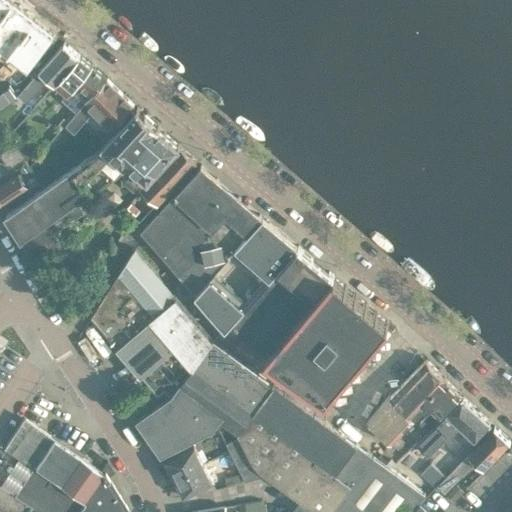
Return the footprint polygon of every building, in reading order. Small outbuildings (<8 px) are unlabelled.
[(9,0),(0,0),(0,47),(27,68),(54,34),(9,0)] [(58,78),(80,55),(64,41),(22,90),(31,97),(50,72),(58,78)] [(80,55),(58,78),(70,88),(65,94),(79,106),(106,78),(80,55)] [(134,104),(107,78),(69,117),(75,123),(90,107),(111,127),(134,104)] [(137,107),(101,145),(123,164),(158,126),(157,124),(156,125),(138,109),(139,108),(137,107)] [(178,145),(158,126),(123,164),(126,166),(128,163),(132,167),(125,174),(126,181),(138,192),(141,189),(180,146),(179,144),(178,145)] [(0,150),(0,154),(7,166),(23,156),(14,142),(0,150)] [(123,164),(101,145),(99,148),(5,214),(15,230),(13,231),(14,232),(15,231),(35,262),(62,245),(53,230),(65,222),(63,218),(66,215),(62,209),(73,201),(79,209),(84,206),(78,198),(92,188),(116,172),(123,164)] [(180,147),(141,189),(157,203),(196,160),(180,147)] [(25,163),(19,167),(23,173),(29,169),(25,163)] [(193,291),(261,215),(200,164),(140,229),(193,291)] [(18,172),(0,183),(0,202),(0,203),(27,186),(18,172)] [(92,188),(78,198),(84,206),(90,216),(104,207),(92,188)] [(262,216),(214,271),(249,300),(298,245),(262,216)] [(231,323),(267,352),(334,275),(298,245),(231,323)] [(186,374),(212,340),(134,247),(91,315),(157,392),(164,387),(183,371),(186,374)] [(195,292),(195,293),(225,327),(249,300),(214,271),(195,292)] [(267,355),(325,395),(388,321),(335,275),(267,355)] [(224,423),(237,433),(272,383),(212,340),(186,374),(183,371),(164,387),(170,395),(178,389),(202,423),(193,429),(197,435),(212,428),(218,419),(224,423)] [(426,358),(390,396),(389,395),(368,419),(391,443),(428,406),(432,410),(420,422),(427,429),(460,393),(445,378),(445,377),(426,358)] [(264,474),(299,500),(315,511),(329,511),(353,479),(337,467),(356,443),(273,383),(272,383),(237,433),(239,436),(225,442),(245,480),(264,474)] [(160,453),(197,435),(193,429),(202,423),(178,389),(170,395),(136,419),(160,453)] [(463,396),(416,442),(429,454),(452,434),(466,447),(489,421),(463,396)] [(127,511),(126,507),(107,475),(114,471),(107,460),(100,470),(23,417),(3,447),(31,466),(13,494),(31,505),(26,511),(127,511)] [(218,429),(224,423),(218,419),(212,428),(214,431),(218,429)] [(494,425),(468,452),(445,476),(437,484),(444,491),(475,459),(483,467),(510,441),(494,425)] [(203,437),(206,443),(221,435),(218,429),(203,437)] [(168,468),(172,477),(203,462),(193,441),(164,456),(169,465),(168,468)] [(329,511),(315,511),(299,500),(289,511),(409,511),(425,493),(409,481),(356,443),(337,467),(353,479),(329,511)] [(203,462),(172,477),(177,486),(179,487),(185,496),(213,482),(203,462)] [(430,462),(420,472),(435,486),(437,484),(445,476),(430,462)] [(241,472),(224,477),(226,485),(243,480),(241,472)] [(456,484),(446,494),(452,501),(462,491),(456,484)] [(0,511),(26,511),(31,505),(13,494),(0,485),(0,511)] [(430,511),(420,502),(412,511),(430,511)]
